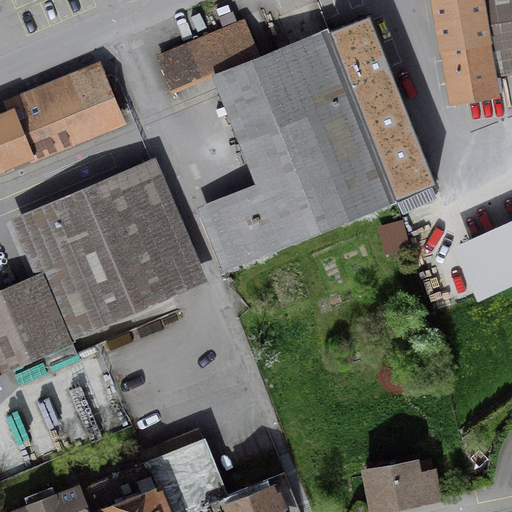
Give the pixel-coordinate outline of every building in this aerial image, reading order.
[(493,91),(490,73),(477,0),(437,0),(454,98),(493,91)] [(511,0),(477,0),(490,73),(511,69),(511,0)] [(394,198),(435,182),(368,14),(328,30),(353,94),(394,198)] [(195,83),(192,77),(253,52),(242,24),(181,49),(162,57),(176,91),(195,83)] [(303,114),(353,94),(328,31),(278,51),(303,114)] [(238,262),(394,198),(353,94),(303,114),(278,51),(227,71),(233,85),(273,187),(217,210),(238,262)] [(102,78),(0,119),(0,165),(118,117),(102,78)] [(42,271),(0,289),(0,372),(13,367),(11,362),(99,324),(62,237),(70,234),(62,215),(126,188),(171,294),(201,281),(150,160),(18,215),(42,271)] [(62,237),(99,324),(171,294),(126,188),(62,215),(70,234),(62,237)] [(381,229),(385,243),(405,238),(401,224),(381,229)] [(511,279),(511,235),(469,255),(485,291),(511,279)] [(435,277),(450,273),(448,262),(433,265),(435,277)] [(64,492),(71,511),(231,511),(225,496),(227,495),(204,438),(80,488),(79,486),(72,489),(65,469),(54,473),(62,493),(64,492)] [(371,498),(381,496),(383,508),(439,498),(434,471),(418,474),(416,461),(366,471),(371,498)] [(225,496),(231,511),(299,511),(284,472),(227,495),(225,496)] [(62,493),(13,511),(71,511),(64,492),(62,493)]
